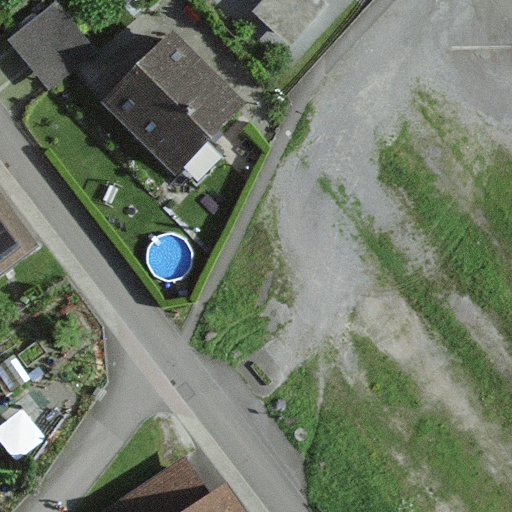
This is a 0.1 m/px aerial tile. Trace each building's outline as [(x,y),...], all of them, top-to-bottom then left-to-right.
[(61,0),(12,40),(53,90),(102,51),(61,0)] [(267,0),(256,12),(294,50),(337,9),(328,0),(267,0)] [(187,43),(120,110),(190,180),(257,113),(187,43)] [(0,196),(0,272),(36,245),(0,196)] [(224,511),(200,475),(144,511),(244,511),(239,504),(227,511),(224,511)]
